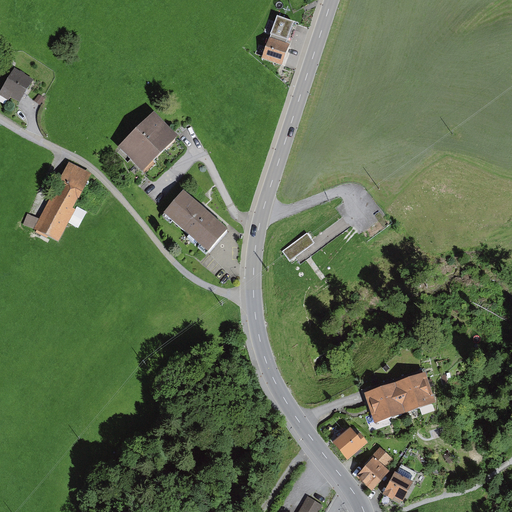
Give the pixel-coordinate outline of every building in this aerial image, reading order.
[(293,25),(273,17),(256,58),(277,66),(293,25)] [(33,81),(14,69),(0,92),(0,94),(9,100),(11,96),(20,102),(33,81)] [(44,98),(39,95),(34,101),(39,104),(44,99),(44,98)] [(177,138),(155,116),(121,148),(142,171),(177,138)] [(90,175),(70,164),(41,222),(29,216),(24,225),(59,243),(76,209),(73,207),(90,175)] [(227,232),(182,193),(165,214),(210,253),(227,232)] [(308,233),(282,252),(290,261),(315,242),(308,233)] [(425,375),(367,394),(376,421),(434,402),(425,375)] [(361,440),(351,427),(333,442),(348,459),(368,443),(364,437),(361,440)] [(386,459),(373,449),(350,475),(367,491),(385,472),(379,467),(386,459)] [(414,482),(396,471),(383,494),(401,504),(414,482)] [(319,511),(324,506),(306,495),(295,511),(319,511)]
